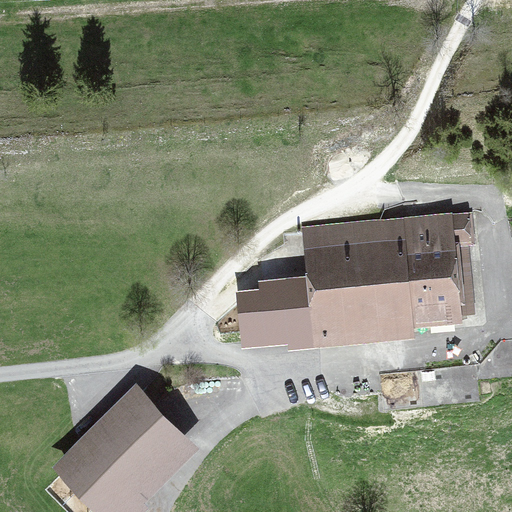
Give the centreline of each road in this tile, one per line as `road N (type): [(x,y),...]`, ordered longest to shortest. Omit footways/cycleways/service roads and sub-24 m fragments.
road 1 (unclassified): [(0,376),(126,359),(169,339),(260,252),(383,162),(412,129),(473,0)]
road 2 (track): [(0,16),(263,0)]
road 3 (track): [(364,177),(453,194),(499,192)]
